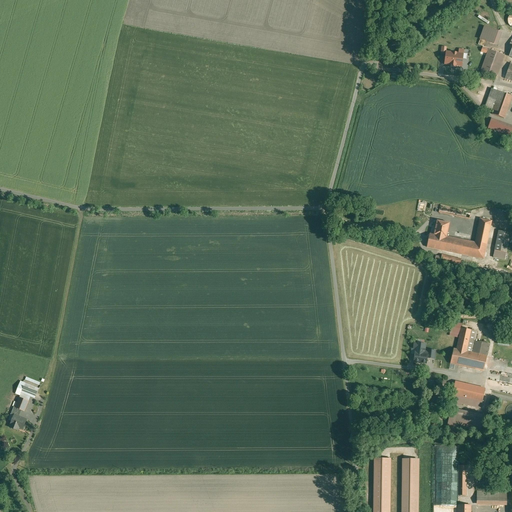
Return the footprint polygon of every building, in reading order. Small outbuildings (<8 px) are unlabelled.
[(502,33),(484,26),(479,39),(497,45),(502,33)] [(504,55),(489,50),(482,70),(497,75),(504,55)] [(463,54),(446,52),(445,55),(444,66),(461,68),(463,54)] [(511,96),(492,89),(485,108),(494,111),(493,114),(504,118),(511,96)] [(511,135),(511,129),(490,122),(488,127),(511,136),(511,135)] [(511,136),(488,127),(487,130),(511,139),(511,136)] [(472,206),(442,199),(440,205),(471,211),(472,206)] [(471,211),(440,205),(439,212),(470,219),(471,211)] [(492,221),(480,219),(475,243),(466,241),(464,252),(445,248),(444,251),(484,259),(492,221)] [(450,223),(437,221),(434,235),(447,237),(450,223)] [(510,233),(499,231),(493,257),(505,259),(510,233)] [(466,241),(447,237),(434,235),(430,234),(427,247),(444,251),(445,248),(464,252),(466,241)] [(461,261),(441,257),(440,261),(460,265),(461,261)] [(463,324),(452,322),(450,332),(460,335),(462,328),(463,324)] [(462,328),(460,335),(457,349),(454,349),(451,361),(451,363),(484,371),(490,344),(474,341),(477,331),(462,328)] [(413,362),(428,364),(429,358),(435,359),(436,350),(430,350),(429,352),(426,351),(427,343),(418,342),(416,342),(413,362)] [(454,349),(442,346),(439,361),(444,362),(444,360),(451,361),(454,349)] [(38,386),(39,381),(26,378),(25,383),(38,386)] [(485,388),(456,382),(452,395),(482,402),(485,388)] [(40,394),(30,390),(27,399),(36,403),(40,394)] [(482,402),(452,395),(451,401),(480,408),(482,402)] [(19,415),(17,414),(15,418),(18,419),(20,415),(26,418),(32,402),(24,399),(19,415)] [(483,419),(451,411),(447,425),(462,429),(480,433),(480,432),(483,419)] [(24,433),(28,423),(19,419),(15,430),(24,433)] [(418,511),(419,459),(403,459),(401,511),(418,511)] [(373,461),(372,511),(388,511),(389,461),(373,461)] [(507,492),(477,491),(477,500),(507,502),(507,492)]
